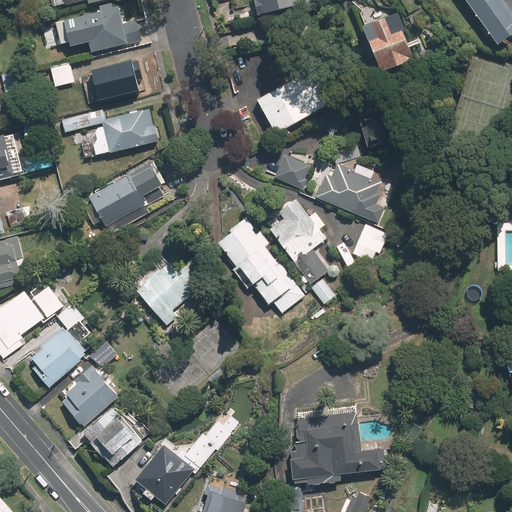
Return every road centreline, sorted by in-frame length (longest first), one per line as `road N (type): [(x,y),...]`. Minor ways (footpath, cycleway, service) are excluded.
road 1 (residential): [(175,0),(209,146)]
road 2 (secondary): [(0,408),(88,511)]
